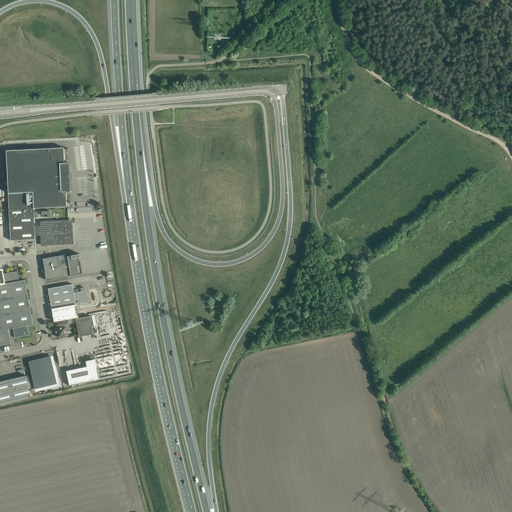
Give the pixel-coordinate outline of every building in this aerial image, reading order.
[(63,147),(6,150),(10,240),(35,239),(34,236),(40,235),(40,242),(45,245),(69,244),(73,240),(72,224),(68,220),(44,221),(40,225),(34,226),(33,208),(67,206),(66,191),(69,192),(70,179),(69,179),(69,175),(70,175),(67,163),(64,163),(63,147)] [(46,269),(44,269),(46,280),(82,274),(79,261),(78,261),(77,258),(80,257),(79,254),(70,255),(69,254),(44,258),(46,269)] [(35,324),(27,280),(25,280),(19,281),(19,278),(18,271),(3,274),(5,283),(0,284),(0,345),(11,344),(8,329),(13,328),(15,338),(29,335),(28,329),(27,326),(33,324),(35,324)] [(49,294),(51,309),(54,322),(79,317),(76,305),(75,301),(78,300),(79,303),(81,303),(88,301),(86,292),(86,291),(87,291),(87,290),(86,290),(86,287),(80,288),(81,291),(74,292),(72,284),(53,288),(48,288),(49,294)] [(119,322),(117,311),(106,313),(101,312),(100,315),(97,314),(93,315),(94,325),(95,322),(102,321),(102,318),(103,323),(106,324),(105,322),(106,320),(106,316),(111,316),(111,318),(114,318),(113,323),(111,323),(116,324),(116,322),(119,322)] [(75,318),(79,337),(93,334),(90,316),(75,318)] [(69,320),(65,321),(60,321),(61,325),(62,325),(62,327),(55,329),(56,334),(57,333),(58,337),(62,336),(62,338),(67,337),(65,327),(64,325),(69,324),(69,320)] [(114,336),(102,337),(102,342),(108,342),(108,345),(114,344),(114,336)] [(50,356),(28,361),(35,389),(57,384),(50,356)] [(98,378),(95,360),(87,362),(88,366),(66,371),(70,388),(93,383),(93,380),(94,380),(93,379),(98,378)] [(0,404),(30,397),(25,375),(0,381),(0,404)]
